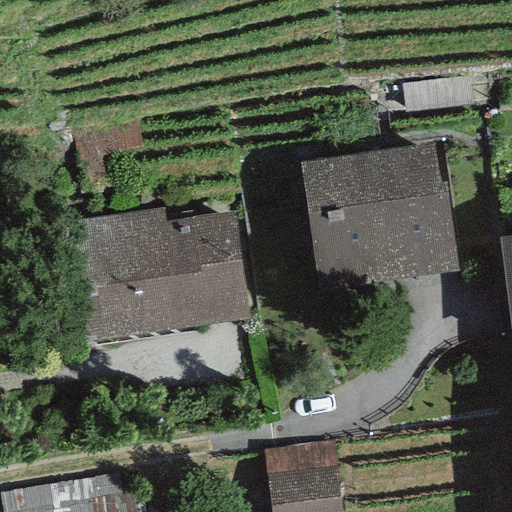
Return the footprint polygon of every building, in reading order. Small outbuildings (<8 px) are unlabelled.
[(437,133),(299,153),(317,279),(455,259),(437,133)] [(164,203),(69,216),(86,334),(248,311),(233,206),(165,215),(164,203)] [(511,226),(499,228),(511,330),(511,226)] [(14,511),(130,511),(134,511),(123,467),(10,495),(14,511)] [(346,511),(341,468),(262,477),(265,511),(346,511)]
